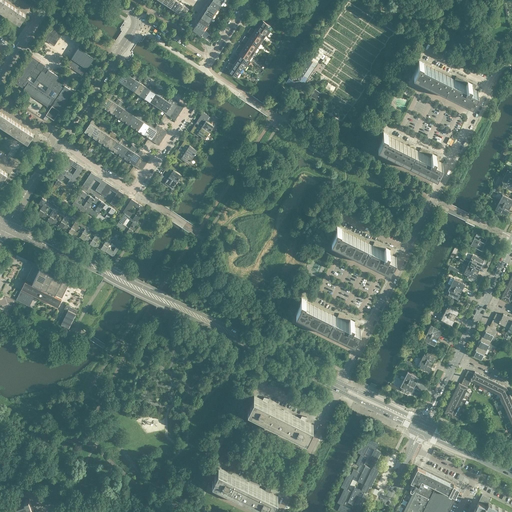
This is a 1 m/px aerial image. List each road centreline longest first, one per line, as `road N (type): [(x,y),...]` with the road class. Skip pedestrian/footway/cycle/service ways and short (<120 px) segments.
road 1 (secondary): [(8,228),(337,390)]
road 2 (secondary): [(340,383),(13,220)]
road 3 (unclassified): [(340,383),(488,84)]
road 4 (residential): [(59,142),(133,191),(190,106)]
road 5 (residential): [(136,19),(206,56),(247,0)]
road 6 (tertiary): [(59,142),(136,19)]
